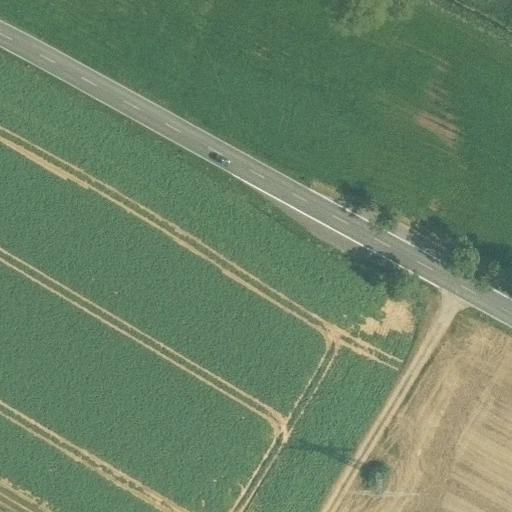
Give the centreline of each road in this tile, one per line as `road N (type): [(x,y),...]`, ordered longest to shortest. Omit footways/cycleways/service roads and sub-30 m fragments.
road 1 (secondary): [(511,314),(0,34)]
road 2 (track): [(466,290),(334,511)]
